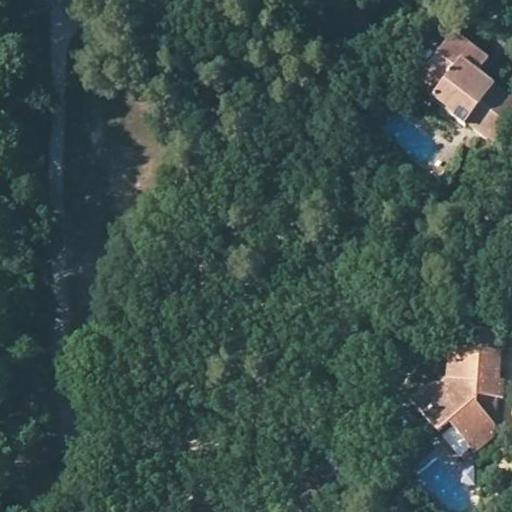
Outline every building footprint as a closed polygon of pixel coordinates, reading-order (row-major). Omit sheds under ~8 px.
[(461,96),(449,112),(467,126),(468,122),(496,143),(511,120),(511,97),(479,73),(490,58),(456,34),(428,71),(461,96)] [(417,87),(449,112),(461,96),(428,71),(417,87)] [(111,204),(93,207),(99,241),(117,238),(111,204)] [(480,380),(481,352),(451,350),(450,380),(439,390),(432,389),(413,407),(441,437),(452,428),(478,456),(496,439),(497,399),(504,400),(505,381),(499,381),(480,380)] [(502,353),(481,352),(480,380),(499,381),(502,353)]
